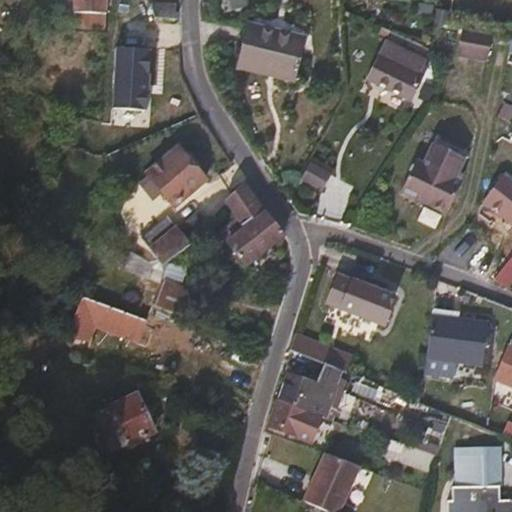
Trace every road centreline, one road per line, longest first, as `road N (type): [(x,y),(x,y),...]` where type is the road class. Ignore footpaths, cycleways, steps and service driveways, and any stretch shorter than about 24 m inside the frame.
road 1 (residential): [(297,235),(300,274),(236,501)]
road 2 (residential): [(191,0),(196,76),(211,110),(297,235)]
road 3 (residential): [(297,235),(331,236),(511,302)]
